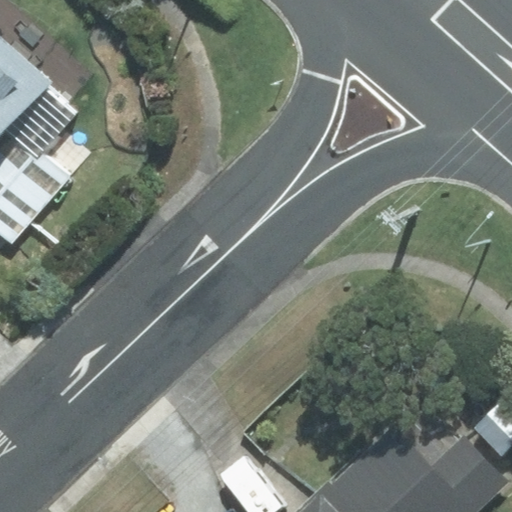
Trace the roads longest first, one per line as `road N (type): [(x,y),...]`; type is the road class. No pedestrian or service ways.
road 1 (tertiary): [(511,130),(441,139),(379,161),(224,256)]
road 2 (tertiary): [(224,256),(0,467)]
road 3 (tertiary): [(224,256),(320,113),(370,0)]
